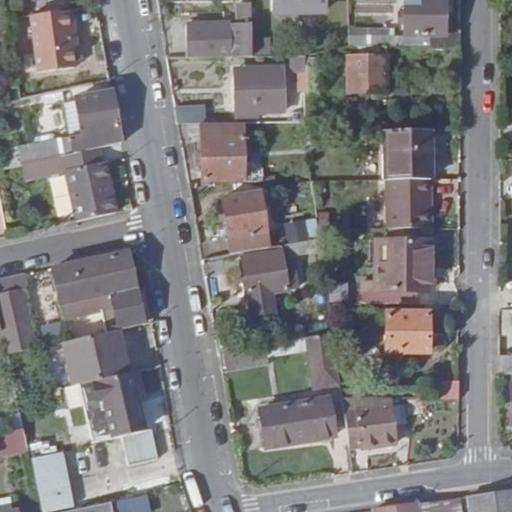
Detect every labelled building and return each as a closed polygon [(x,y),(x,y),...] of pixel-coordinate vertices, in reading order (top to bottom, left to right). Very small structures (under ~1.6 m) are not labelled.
[(243,24),(250,24),(249,0),(242,0),(243,21),(243,24)] [(323,0),(269,0),(270,8),(323,8),(323,0)] [(431,49),(460,49),(460,32),(452,31),(452,13),(444,12),(443,0),(398,0),(399,35),(430,34),(430,44),(431,49)] [(24,5),(25,13),(28,13),(47,11),(46,2),(24,5)] [(73,27),(71,8),(47,11),(28,13),(34,71),(70,67),(67,47),(65,29),(73,27)] [(187,21),(187,55),(251,56),(250,24),(243,24),(243,21),(223,21),(187,21)] [(76,47),(73,27),(65,29),(67,47),(76,47)] [(389,29),(357,28),(357,42),(388,43),(389,29)] [(385,44),(359,45),(360,53),(345,54),(345,58),(348,57),(348,91),(386,90),(385,44)] [(304,69),(304,55),(290,56),(290,69),(304,69)] [(304,69),(304,88),(314,88),(313,55),(304,55),(304,69)] [(255,77),(235,78),(237,115),(259,113),(259,108),(285,108),(283,65),(254,66),(255,77)] [(235,67),(235,78),(255,77),(254,66),(235,67)] [(101,147),(121,143),(111,91),(75,96),(76,99),(81,132),(69,135),(73,153),(101,147)] [(62,102),(69,135),(81,132),(76,99),(62,102)] [(175,106),(178,122),(202,121),(213,120),(212,111),(205,111),(204,105),(175,106)] [(213,120),(202,121),(200,177),(242,177),(244,119),(213,120)] [(388,128),(387,180),(429,179),(429,129),(388,128)] [(19,164),(63,155),(73,153),(69,135),(16,146),(19,164)] [(63,155),(77,220),(118,210),(107,160),(103,161),(101,147),(73,153),(63,155)] [(387,180),(384,180),(383,227),(428,228),(429,179),(387,180)] [(223,199),(231,254),(268,247),(260,194),(223,199)] [(288,243),(310,239),(308,228),(286,233),(288,243)] [(277,234),(278,245),(288,243),(286,233),(277,234)] [(321,245),(319,237),(310,239),(288,243),(278,245),(279,251),(241,258),(251,317),(273,314),(269,290),(296,286),(293,261),(282,264),(282,256),(321,250),(321,245)] [(360,280),(360,302),(415,303),(415,291),(427,291),(428,239),(378,239),(377,281),(360,280)] [(332,243),(321,245),(321,250),(323,264),(336,262),(332,243)] [(128,248),(53,265),(61,301),(136,284),(128,248)] [(25,272),(0,277),(0,324),(6,353),(10,352),(23,349),(31,347),(20,289),(25,288),(27,283),(25,272)] [(96,334),(145,323),(136,284),(61,301),(64,317),(69,339),(96,334)] [(511,310),(502,310),(502,334),(511,334),(511,310)] [(428,313),(385,312),(385,350),(429,349),(428,313)] [(238,330),(216,335),(219,350),(241,347),(238,330)] [(332,331),(304,336),(312,388),(339,384),(332,331)] [(69,339),(63,341),(72,384),(78,383),(105,377),(96,334),(69,339)] [(241,347),(219,350),(222,370),(269,362),(266,342),(241,347)] [(23,349),(10,352),(20,392),(32,390),(31,384),(23,349)] [(511,355),(496,354),(496,374),(511,373),(511,355)] [(119,436),(140,431),(134,401),(143,400),(136,370),(105,377),(78,383),(90,442),(119,436)] [(33,392),(47,389),(45,380),(31,384),(32,390),(33,392)] [(426,398),(457,398),(457,381),(426,380),(426,398)] [(340,386),(341,396),(359,397),(360,386),(340,386)] [(328,396),(258,409),(264,446),(334,433),(328,396)] [(341,396),(348,449),(396,442),(390,397),(359,397),(341,396)] [(22,426),(0,430),(0,453),(27,447),(22,426)] [(156,460),(149,430),(140,431),(119,436),(125,465),(156,460)] [(29,455),(41,511),(56,511),(73,509),(60,448),(29,455)] [(511,511),(511,488),(468,495),(470,511),(511,511)] [(134,495),(114,500),(116,511),(120,511),(137,508),(134,495)] [(375,509),(375,511),(461,511),(460,496),(375,509)] [(73,509),(56,511),(111,511),(109,501),(87,506),(83,507),(73,509)]
